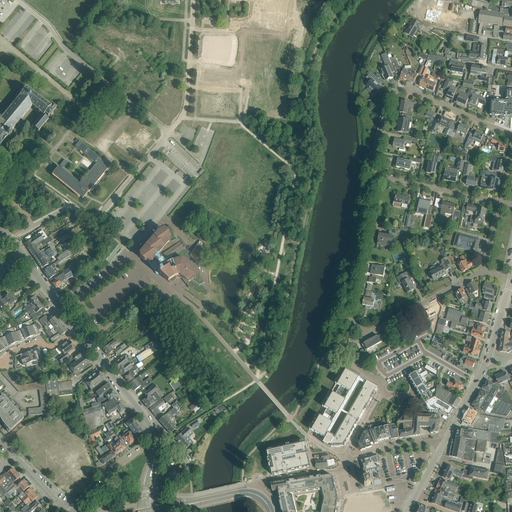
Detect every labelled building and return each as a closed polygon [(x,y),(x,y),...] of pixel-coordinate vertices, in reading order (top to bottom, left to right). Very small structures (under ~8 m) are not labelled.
[(293,63),(300,20),(262,14),(263,9),(289,12),(291,0),(251,0),(253,0),(249,22),(234,20),(233,29),(243,30),(238,68),(226,66),(226,68),(201,64),(198,85),(251,73),(251,69),(254,70),(249,108),(282,112),(284,100),(261,97),(262,90),(288,94),(291,73),(289,64),(293,63)] [(438,0),(437,6),(443,7),(442,9),(444,1),(451,3),(451,2),(439,0),(437,0),(438,0)] [(480,22),(483,22),(502,25),(503,25),(511,26),(511,8),(510,8),(509,10),(503,9),(504,6),(511,7),(511,1),(502,0),(502,3),(499,14),(480,11),(479,22),(480,22)] [(424,19),(424,20),(436,22),(436,21),(435,21),(436,18),(440,19),(442,11),(432,9),(432,10),(427,9),(425,19),(424,19)] [(413,20),(405,33),(413,38),(418,30),(420,31),(424,26),(413,20)] [(101,32),(101,33),(112,42),(113,40),(116,40),(119,36),(121,37),(123,38),(134,47),(140,40),(142,42),(145,43),(156,51),(158,49),(160,51),(168,41),(156,32),(154,34),(152,32),(148,37),(147,36),(144,36),(136,29),(132,29),(130,27),(127,32),(121,31),(114,25),(109,24),(108,23),(101,32)] [(498,36),(500,26),(494,25),(493,30),(483,29),(483,30),(493,32),(493,35),(498,36)] [(481,54),(485,54),(486,46),(474,44),(473,52),(479,53),(481,53),(481,54)] [(476,59),(477,59),(477,60),(480,60),(480,59),(485,60),(485,54),(481,54),(481,53),(479,53),(473,52),(469,52),(469,54),(459,53),(458,58),(461,59),(461,60),(468,61),(469,59),(473,60),(473,59),(476,59)] [(138,77),(131,87),(145,97),(152,87),(147,84),(150,80),(139,72),(145,63),(131,53),(122,65),(138,77)] [(393,69),(386,54),(382,56),(386,65),(384,65),(383,67),(379,69),(379,68),(379,69),(383,78),(384,77),(386,81),(393,77),(391,73),(394,72),(393,69)] [(498,57),(497,64),(507,66),(508,59),(498,57)] [(400,77),(407,80),(412,70),(411,70),(411,69),(407,69),(407,70),(404,69),(399,67),(395,59),(394,58),(390,60),(391,63),(393,69),(394,72),(395,74),(401,72),(402,72),(400,77)] [(450,62),(449,67),(452,67),(451,71),(463,73),(464,64),(450,62)] [(472,66),(471,71),(470,74),(481,76),(480,80),(489,82),(490,78),(489,77),(490,73),(490,70),(483,68),(472,66)] [(416,72),(412,70),(407,80),(414,83),(418,75),(415,74),(416,72)] [(367,74),(369,75),(366,78),(369,81),(366,85),(368,87),(367,89),(370,93),(372,91),(375,94),(381,88),(378,86),(379,85),(382,82),(378,79),(376,77),(370,71),(367,74)] [(432,74),(430,80),(429,82),(426,89),(433,92),(436,85),(431,83),(432,81),(433,81),(434,78),(436,73),(433,72),(432,74)] [(419,86),(426,89),(429,82),(422,79),(419,86)] [(452,100),(453,98),(457,89),(457,88),(451,86),(453,81),(447,79),(443,87),(450,90),(447,95),(446,95),(445,97),(452,100)] [(463,87),(470,88),(473,89),(474,82),(465,80),(465,81),(464,81),(463,87)] [(0,145),(0,146),(3,142),(8,136),(9,137),(12,134),(10,132),(31,107),(34,110),(34,111),(37,114),(37,115),(39,117),(38,118),(38,117),(37,118),(38,119),(35,122),(34,121),(34,122),(35,123),(32,126),(31,125),(31,126),(31,127),(32,128),(32,127),(37,131),(36,132),(37,132),(38,132),(39,132),(38,131),(41,128),(42,128),(41,127),(44,124),(45,125),(45,124),(45,123),(48,119),(47,118),(48,117),(50,117),(51,117),(51,116),(52,115),(53,115),(53,114),(52,114),(53,111),(56,107),(53,104),(51,105),(48,102),(48,103),(27,87),(1,118),(0,116),(0,145)] [(466,104),(469,105),(474,93),(476,89),(473,89),(470,88),(467,94),(457,89),(453,98),(457,100),(456,102),(465,106),(466,104)] [(491,101),(490,115),(491,115),(491,116),(495,116),(495,115),(500,116),(500,117),(504,117),(504,116),(505,116),(509,116),(509,117),(511,117),(511,90),(506,91),(506,100),(509,100),(509,102),(491,101)] [(487,92),(484,98),(474,93),(469,105),(468,105),(476,109),(479,103),(487,107),(488,100),(490,101),(491,92),(487,92)] [(411,107),(413,108),(414,103),(411,103),(411,104),(408,104),(409,102),(402,101),(402,102),(400,112),(403,113),(402,115),(412,117),(413,114),(410,113),(411,107)] [(453,131),(455,127),(457,123),(446,118),(444,117),(443,119),(441,117),(439,122),(438,121),(438,122),(438,123),(438,124),(453,131)] [(405,118),(405,120),(399,118),(397,125),(399,126),(398,132),(406,133),(406,132),(409,133),(410,132),(412,133),(412,130),(410,129),(409,128),(410,123),(411,123),(412,122),(413,120),(412,120),(405,118)] [(436,133),(439,126),(433,124),(429,132),(432,133),(433,131),(436,133)] [(457,134),(458,132),(466,135),(469,128),(460,124),(459,126),(456,125),(454,129),(453,132),(450,137),(452,138),(453,137),(455,133),(457,134)] [(142,125),(134,136),(139,139),(137,142),(124,132),(116,143),(133,156),(137,151),(140,153),(150,139),(149,138),(152,133),(142,125)] [(470,144),(472,139),(480,143),(484,135),(476,131),(473,138),(469,136),(467,140),(466,144),(468,145),(468,144),(470,144)] [(412,139),(409,139),(404,138),(403,141),(395,139),(393,147),(399,148),(399,150),(405,152),(405,149),(404,149),(405,143),(411,145),(412,139)] [(492,140),(490,144),(499,148),(498,151),(501,152),(506,153),(508,146),(502,145),(503,144),(500,143),(492,140)] [(95,164),(79,184),(58,167),(52,174),(73,192),(82,199),(109,166),(106,163),(79,141),(74,147),(95,164)] [(443,157),(443,154),(444,152),(442,152),(441,154),(439,153),(438,156),(436,156),(434,164),(429,163),(426,173),(434,175),(437,163),(441,164),(443,157)] [(498,157),(493,156),(492,156),(491,161),(494,162),(492,171),(496,172),(497,171),(502,172),(504,162),(497,160),(498,157)] [(422,164),(422,160),(410,157),(409,161),(403,160),(398,159),(396,167),(410,170),(412,162),(422,164)] [(458,160),(456,170),(458,171),(462,172),(463,170),(464,161),(460,160),(458,160)] [(476,187),(477,182),(477,180),(473,179),(474,176),(473,174),(470,174),(471,165),(466,164),(463,175),(467,176),(466,179),(467,179),(466,185),(476,187)] [(458,172),(445,169),(443,180),(456,183),(458,172)] [(481,184),(481,188),(498,191),(500,180),(501,175),(496,174),(483,171),(482,176),(491,179),(490,186),(485,185),(481,184)] [(407,208),(408,205),(410,198),(396,195),(395,202),(393,202),(393,206),(397,207),(402,208),(402,207),(407,208)] [(420,200),(417,213),(427,215),(426,223),(430,224),(431,224),(434,207),(429,206),(430,203),(420,200)] [(446,214),(453,215),(453,216),(453,217),(453,218),(453,219),(453,220),(454,220),(455,221),(456,221),(457,220),(458,220),(458,219),(459,219),(459,217),(460,212),(454,211),(455,205),(443,203),(440,215),(445,216),(446,214)] [(467,205),(466,209),(464,222),(474,224),(473,227),(478,228),(478,224),(483,225),(484,223),(485,222),(485,221),(484,220),(486,210),(478,208),(479,207),(467,205)] [(154,236),(139,253),(140,258),(144,261),(147,261),(152,261),(153,263),(151,265),(154,269),(157,268),(158,270),(159,274),(160,275),(161,275),(170,283),(174,282),(176,278),(181,278),(188,286),(188,288),(190,289),(199,294),(200,293),(205,296),(207,295),(208,293),(203,287),(202,288),(201,286),(202,285),(204,284),(199,276),(200,271),(192,265),(194,263),(203,260),(203,246),(197,244),(191,253),(188,251),(187,251),(185,248),(186,247),(185,243),(182,241),(181,242),(179,241),(177,239),(175,240),(175,239),(173,231),(169,227),(164,229),(160,231),(158,231),(157,232),(155,235),(154,236)] [(183,228),(181,231),(182,232),(188,235),(189,236),(194,240),(196,241),(198,238),(183,228)] [(397,229),(395,229),(390,228),(389,236),(379,234),(377,245),(391,247),(394,235),(396,235),(397,229)] [(71,232),(60,239),(62,242),(73,235),(71,232)] [(31,240),(25,244),(29,250),(36,246),(35,245),(44,240),(39,233),(35,235),(36,237),(31,240)] [(469,253),(471,253),(476,255),(480,240),(457,233),(453,247),(470,251),(469,253)] [(118,244),(105,260),(110,264),(123,248),(118,244)] [(40,252),(36,246),(29,250),(33,257),(40,252)] [(37,263),(53,252),(51,250),(52,249),(51,248),(50,249),(45,252),(44,249),(40,252),(33,257),(37,263)] [(55,255),(53,252),(37,263),(41,269),(48,264),(47,263),(51,260),(50,259),(55,255)] [(58,261),(47,268),(43,271),(49,279),(58,273),(54,268),(55,267),(70,256),(66,252),(57,258),(58,261)] [(472,261),(467,264),(463,256),(460,258),(461,260),(457,262),(462,273),(469,269),(468,268),(474,265),(472,261)] [(440,260),(442,264),(443,266),(441,267),(440,266),(436,268),(433,267),(431,268),(430,270),(432,272),(430,274),(434,281),(446,275),(444,271),(452,267),(447,257),(444,258),(444,259),(440,260)] [(50,281),(56,288),(66,281),(65,281),(78,272),(73,265),(50,281)] [(370,277),(369,282),(376,283),(376,279),(383,280),(383,277),(385,268),(373,265),(372,265),(371,274),(373,275),(372,277),(370,277)] [(415,277),(413,272),(411,270),(405,273),(397,277),(400,284),(402,283),(408,293),(414,290),(409,280),(415,277)] [(498,286),(485,282),(482,291),(484,291),(483,294),(485,294),(484,298),(494,301),(495,297),(496,297),(498,289),(497,288),(498,286)] [(477,289),(478,289),(478,285),(475,285),(474,283),(467,286),(468,288),(466,289),(471,300),(476,299),(473,294),(478,291),(477,289)] [(466,297),(464,294),(462,289),(456,293),(458,296),(457,297),(459,301),(462,305),(465,303),(463,299),(466,297)] [(378,301),(381,301),(383,294),(377,293),(372,292),(371,297),(372,297),(372,299),(364,298),(362,305),(369,306),(369,307),(377,309),(378,303),(378,301)] [(12,305),(13,304),(16,301),(9,294),(2,300),(0,297),(0,304),(3,307),(6,304),(8,301),(12,305)] [(29,304),(25,308),(27,311),(39,302),(35,297),(32,299),(30,296),(26,299),(25,300),(27,303),(28,302),(29,304)] [(39,302),(27,311),(28,312),(29,314),(31,317),(33,319),(42,315),(46,313),(45,310),(44,310),(44,309),(43,310),(42,308),(43,308),(39,302)] [(426,311),(428,316),(429,317),(437,313),(435,309),(441,306),(438,302),(431,305),(433,307),(431,308),(430,306),(427,308),(428,310),(426,311)] [(493,303),(488,302),(486,302),(485,306),(477,303),(475,308),(480,309),(490,312),(493,303)] [(449,308),(447,314),(469,321),(470,318),(463,316),(464,312),(449,308)] [(489,315),(485,314),(481,313),(479,313),(476,312),(473,311),(472,310),(471,314),(480,316),(479,322),(487,324),(489,315)] [(457,323),(468,327),(469,321),(447,314),(445,319),(440,317),(439,319),(449,321),(452,322),(457,323)] [(47,335),(61,324),(56,317),(50,321),(46,316),(39,321),(47,331),(45,332),(47,335)] [(439,319),(437,327),(443,329),(445,323),(448,324),(449,321),(439,319)] [(40,334),(38,330),(34,325),(30,326),(27,322),(25,323),(30,337),(33,336),(34,337),(40,334)] [(470,322),(469,327),(470,327),(480,330),(484,331),(485,327),(476,324),(470,322)] [(18,331),(22,341),(27,339),(30,337),(25,323),(21,324),(22,329),(18,331)] [(60,337),(67,331),(64,327),(63,324),(62,325),(61,324),(47,335),(50,337),(49,338),(52,342),(60,337)] [(480,330),(470,327),(469,330),(472,331),(471,335),(482,338),(485,331),(484,331),(480,330)] [(8,329),(14,344),(17,342),(18,343),(22,341),(18,331),(14,332),(11,328),(8,329)] [(6,336),(0,338),(7,348),(11,346),(11,345),(14,344),(8,329),(5,330),(6,336)] [(508,337),(510,332),(502,331),(501,337),(500,340),(508,341),(508,337)] [(367,350),(381,342),(378,335),(363,343),(364,344),(362,345),(365,350),(367,349),(367,350)] [(434,335),(433,337),(438,339),(437,343),(441,345),(444,338),(434,335)] [(480,341),(475,339),(472,338),(468,337),(466,341),(469,342),(467,345),(479,349),(481,343),(479,343),(480,341)] [(102,349),(107,356),(113,351),(111,348),(117,343),(114,340),(102,349)] [(500,340),(499,352),(509,353),(511,351),(511,340),(508,341),(500,340)] [(59,348),(62,352),(64,354),(58,359),(61,363),(69,357),(67,354),(75,348),(69,341),(59,348)] [(147,350),(155,345),(153,341),(144,347),(147,350)] [(433,342),(432,345),(437,348),(437,349),(443,351),(444,347),(441,345),(437,343),(433,342)] [(127,347),(125,344),(114,352),(116,355),(127,347)] [(147,357),(156,351),(154,348),(157,347),(155,345),(147,350),(144,352),(147,357)] [(478,355),(479,349),(467,345),(466,345),(463,352),(468,354),(476,356),(476,354),(478,355)] [(32,366),(34,365),(38,365),(36,360),(39,359),(35,349),(39,347),(30,351),(30,352),(27,353),(32,366)] [(74,358),(76,361),(69,367),(72,371),(79,365),(78,365),(79,364),(79,363),(82,361),(81,361),(87,357),(85,355),(82,351),(74,357),(75,357),(74,358)] [(147,357),(144,352),(143,352),(140,354),(136,357),(140,362),(147,357)] [(26,367),(31,366),(32,366),(27,353),(24,354),(23,353),(15,357),(19,356),(23,365),(25,364),(26,367)] [(465,364),(471,368),(472,368),(475,363),(473,362),(474,361),(472,360),(463,355),(461,358),(466,361),(465,364)] [(77,373),(91,362),(87,357),(81,361),(82,361),(79,363),(79,364),(78,365),(79,365),(72,371),(74,373),(76,371),(77,373)] [(118,360),(119,361),(114,365),(119,370),(131,361),(129,357),(126,360),(124,357),(122,359),(121,357),(118,360)] [(119,370),(122,375),(132,367),(131,365),(133,363),(131,361),(119,370)] [(141,362),(136,365),(128,371),(130,373),(124,377),(128,383),(134,379),(132,377),(135,375),(133,372),(138,368),(143,365),(141,362)] [(317,416),(309,430),(315,433),(317,434),(316,435),(317,436),(324,443),(323,444),(331,448),(344,447),(377,389),(377,388),(367,383),(363,381),(359,378),(348,372),(344,369),(335,384),(340,386),(336,393),(335,394),(331,392),(330,393),(322,407),(323,407),(327,409),(322,417),(318,415),(317,416)] [(3,374),(12,383),(15,379),(7,370),(3,374)] [(91,390),(104,380),(98,371),(84,382),(91,390)] [(408,376),(412,384),(421,378),(424,377),(422,374),(419,376),(419,375),(417,371),(416,371),(408,376)] [(498,383),(498,384),(501,386),(503,385),(502,382),(508,380),(505,372),(499,375),(499,374),(495,376),(496,380),(497,381),(498,383)] [(139,376),(129,384),(134,391),(140,387),(142,389),(154,380),(153,380),(152,381),(149,377),(143,382),(141,380),(142,379),(141,379),(139,376)] [(170,384),(174,390),(183,383),(179,378),(170,384)] [(421,378),(412,384),(416,391),(425,385),(421,378)] [(47,398),(67,395),(72,395),(71,390),(59,391),(57,380),(52,381),(45,382),(47,398)] [(28,410),(29,416),(49,414),(45,381),(39,382),(43,409),(28,410)] [(463,386),(459,383),(455,381),(453,385),(449,382),(446,386),(455,391),(456,390),(459,392),(461,389),(462,389),(463,387),(462,387),(463,386)] [(506,393),(501,386),(498,384),(496,382),(494,385),(487,381),(485,385),(503,396),(505,393),(506,393)] [(111,389),(107,383),(95,392),(99,398),(102,396),(105,394),(108,391),(109,392),(112,390),(111,389)] [(142,401),(148,408),(150,407),(150,408),(159,401),(153,394),(158,390),(154,385),(149,389),(150,390),(144,394),(147,397),(142,401)] [(425,385),(416,391),(420,398),(429,392),(425,385)] [(461,400),(457,397),(454,395),(437,385),(436,396),(456,409),(461,400)] [(491,394),(490,395),(507,404),(501,413),(500,416),(506,417),(507,416),(511,408),(511,401),(505,393),(503,396),(485,385),(482,389),(491,394)] [(110,402),(114,399),(113,398),(116,395),(114,393),(114,392),(113,391),(112,391),(112,390),(109,392),(108,391),(105,394),(105,395),(107,398),(104,399),(102,396),(99,398),(97,400),(98,403),(97,404),(98,406),(101,405),(103,404),(108,402),(106,400),(108,399),(110,402)] [(429,392),(420,398),(424,404),(433,399),(429,392)] [(489,395),(488,395),(484,392),(483,394),(481,392),(478,396),(477,397),(477,398),(477,399),(501,413),(507,404),(490,395),(490,396),(489,395)] [(164,399),(166,402),(173,397),(170,394),(164,399)] [(23,419),(19,413),(3,395),(0,397),(0,419),(0,420),(1,421),(2,422),(3,423),(3,424),(4,425),(4,426),(7,430),(6,430),(9,433),(21,421),(23,419)] [(433,399),(424,404),(424,405),(425,405),(426,407),(429,412),(439,413),(440,411),(448,416),(450,416),(454,410),(435,398),(433,399)] [(108,402),(103,404),(106,410),(117,404),(114,399),(110,402),(108,402)] [(500,416),(501,413),(477,399),(476,399),(475,399),(475,401),(475,402),(473,405),(475,407),(475,408),(479,411),(480,410),(486,413),(500,416)] [(155,416),(159,413),(166,408),(165,404),(161,400),(159,401),(150,408),(149,409),(153,413),(155,416)] [(117,404),(106,410),(109,415),(117,410),(120,414),(125,411),(122,406),(122,405),(121,403),(120,403),(119,402),(117,404)] [(200,408),(196,403),(191,407),(195,412),(200,408)] [(224,404),(216,408),(219,413),(226,408),(224,404)] [(101,417),(105,416),(101,405),(98,406),(86,410),(78,411),(79,414),(82,414),(86,422),(101,417)] [(162,425),(164,427),(170,421),(174,418),(173,416),(180,409),(176,405),(169,412),(165,415),(159,421),(160,421),(163,425),(162,425)] [(479,414),(475,412),(470,409),(461,424),(488,429),(488,432),(491,432),(498,433),(501,434),(505,420),(484,416),(479,414)] [(432,427),(433,416),(414,415),(414,416),(412,416),(412,415),(405,415),(397,423),(397,424),(400,424),(403,424),(404,430),(398,431),(400,439),(402,438),(403,440),(411,438),(410,437),(420,435),(420,427),(421,427),(432,427)] [(440,422),(440,416),(433,415),(432,427),(431,434),(438,433),(440,422)] [(104,426),(101,417),(86,422),(82,423),(85,429),(87,428),(88,431),(89,430),(90,433),(97,429),(104,426)] [(144,433),(133,419),(129,422),(127,424),(126,422),(123,425),(127,430),(133,439),(136,437),(137,438),(141,436),(144,434),(143,434),(144,433)] [(116,427),(112,421),(105,425),(109,432),(116,427)] [(176,428),(173,424),(170,421),(164,427),(170,434),(176,428)] [(388,424),(388,426),(390,438),(391,440),(394,439),(395,440),(397,440),(398,439),(400,439),(398,431),(398,430),(396,430),(396,427),(392,428),(392,429),(390,430),(389,428),(391,428),(390,424),(388,424)] [(378,441),(390,438),(388,426),(383,428),(382,425),(379,426),(375,427),(375,426),(372,427),(372,426),(368,427),(369,431),(375,444),(378,443),(378,441)] [(175,438),(174,439),(185,450),(188,446),(189,447),(192,444),(186,438),(192,432),(188,428),(182,433),(181,433),(175,438)] [(468,431),(458,429),(456,437),(466,439),(476,440),(478,441),(487,442),(490,443),(490,441),(490,438),(491,435),(491,432),(488,432),(468,428),(468,431)] [(100,434),(97,429),(92,431),(95,437),(100,434)] [(133,439),(127,430),(123,432),(124,434),(119,438),(126,447),(129,444),(129,445),(135,440),(133,439)] [(363,433),(358,445),(361,451),(362,451),(372,447),(371,445),(373,444),(367,431),(363,433)] [(125,448),(122,444),(117,437),(115,439),(115,440),(113,442),(120,452),(120,451),(121,451),(123,450),(125,448)] [(473,458),(476,440),(456,437),(452,457),(462,460),(472,462),(473,458)] [(486,449),(487,442),(478,441),(476,451),(485,453),(486,449)] [(120,452),(113,442),(112,443),(111,444),(110,444),(109,442),(106,444),(115,456),(117,454),(118,454),(119,453),(119,452),(120,452)] [(269,451),(267,451),(272,475),(275,475),(310,467),(310,466),(308,454),(307,455),(307,454),(306,449),(307,449),(306,442),(290,446),(290,447),(288,447),(287,448),(286,447),(273,450),(272,450),(272,451),(270,451),(269,452),(269,451)] [(104,464),(109,460),(101,449),(98,446),(97,447),(96,450),(98,452),(102,457),(99,459),(101,460),(104,464)] [(114,456),(111,452),(110,451),(107,453),(103,447),(101,449),(109,460),(114,456)] [(494,469),(493,473),(505,475),(505,471),(502,450),(498,449),(495,464),(494,469)] [(321,460),(320,461),(315,461),(316,468),(329,467),(327,460),(329,459),(328,454),(320,455),(321,458),(321,460)] [(380,468),(377,457),(361,460),(363,471),(377,468),(380,468)] [(177,464),(166,476),(168,478),(174,472),(177,475),(182,469),(177,464)] [(442,477),(446,479),(450,481),(453,474),(461,478),(463,473),(447,465),(442,477)] [(6,493),(14,485),(12,483),(14,481),(14,482),(20,477),(12,468),(7,473),(6,472),(0,477),(0,490),(4,495),(6,493)] [(489,471),(471,468),(469,476),(487,480),(489,471)] [(271,484),(272,491),(277,491),(281,511),(336,511),(339,499),(334,477),(330,475),(271,484)] [(372,485),(373,485),(373,484),(373,483),(372,483),(371,477),(371,476),(370,475),(369,475),(370,476),(364,478),(363,477),(362,478),(363,479),(365,485),(364,486),(365,487),(366,486),(367,487),(368,486),(369,485),(372,484),(372,485)] [(458,487),(446,482),(441,480),(440,482),(439,482),(438,486),(450,491),(455,493),(456,491),(458,487)] [(17,486),(17,487),(17,488),(14,485),(6,493),(4,495),(5,496),(7,498),(13,493),(16,490),(20,494),(23,492),(29,487),(23,481),(17,486)] [(436,493),(453,500),(454,501),(456,497),(449,494),(450,491),(438,486),(436,490),(437,490),(436,493)] [(20,494),(23,498),(21,500),(23,502),(34,492),(32,491),(33,490),(31,488),(30,489),(30,488),(30,489),(29,488),(27,490),(28,490),(25,493),(23,492),(20,494)] [(347,498),(344,511),(390,511),(385,489),(347,498)] [(34,492),(23,502),(25,504),(30,500),(32,501),(38,497),(34,492)] [(445,498),(434,494),(431,503),(448,510),(455,511),(459,511),(460,510),(465,511),(468,504),(463,502),(462,504),(457,502),(457,503),(445,499),(445,498)] [(29,507),(24,511),(31,511),(37,507),(34,503),(30,508),(29,507)]
